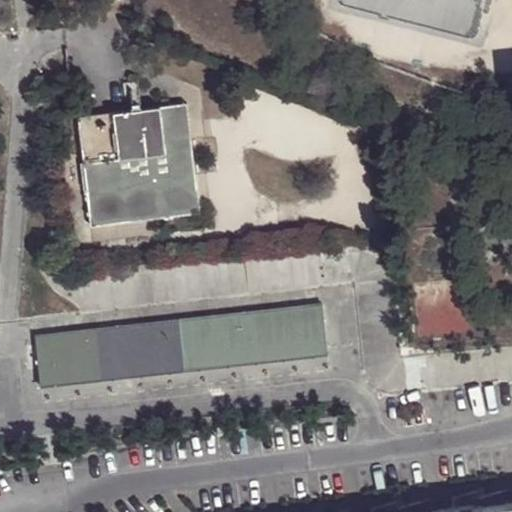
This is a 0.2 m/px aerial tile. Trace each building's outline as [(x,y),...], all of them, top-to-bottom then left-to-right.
[(187,99),(178,100),(180,119),(171,120),(172,137),(191,135),(187,99)] [(78,112),(89,212),(160,204),(161,213),(190,210),(186,173),(195,172),(191,135),(172,137),(171,120),(180,119),(178,100),(78,112)] [(199,209),(195,172),(186,173),(190,210),(199,209)] [(160,204),(89,212),(91,222),(161,213),(160,204)] [(39,382),(327,349),(322,305),(34,335),(39,382)] [(426,424),(425,412),(408,414),(409,426),(426,424)] [(506,501),(511,499),(511,486),(478,498),(478,504),(481,503),(481,507),(506,503),(506,501)] [(397,507),(397,511),(425,511),(426,511),(438,510),(435,496),(397,507)] [(511,511),(511,499),(506,501),(506,503),(481,507),(481,503),(478,504),(438,510),(426,511),(425,511),(511,511)]
